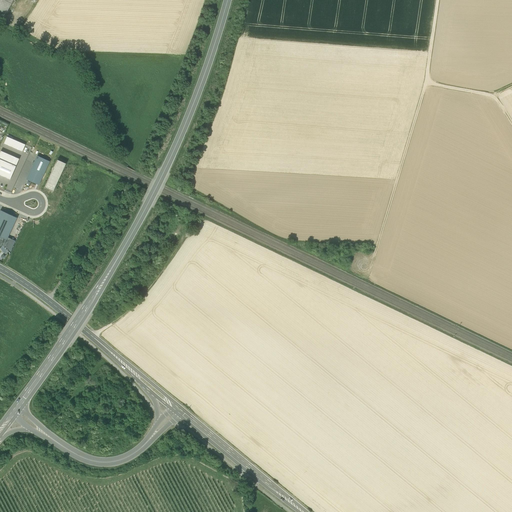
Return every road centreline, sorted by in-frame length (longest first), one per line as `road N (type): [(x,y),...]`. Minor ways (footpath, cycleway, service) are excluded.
road 1 (primary): [(18,405),(95,295),(160,178),(227,0)]
road 2 (track): [(362,263),(375,253),(425,83)]
road 3 (tertiary): [(149,386),(0,268)]
road 4 (track): [(511,124),(492,94),(425,83),(437,0)]
road 5 (tertiary): [(302,511),(182,415)]
road 6 (track): [(92,337),(130,309),(182,242)]
